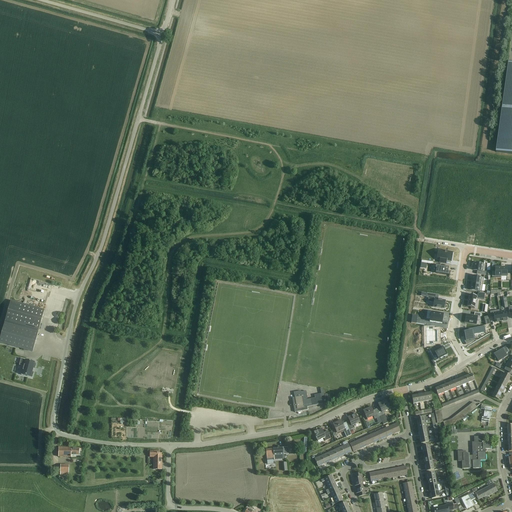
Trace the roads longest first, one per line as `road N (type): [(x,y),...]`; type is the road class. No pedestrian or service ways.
road 1 (track): [(429,240),(413,228),(275,202),(254,232),(178,244),(170,256),(164,332),(96,317),(123,258),(159,124),(138,119)]
road 2 (unclassified): [(169,445),(74,438),(52,423),(77,301),(105,236),(162,35)]
road 3 (unclassified): [(169,445),(304,427),(401,390)]
road 4 (unclassified): [(38,0),(162,35)]
